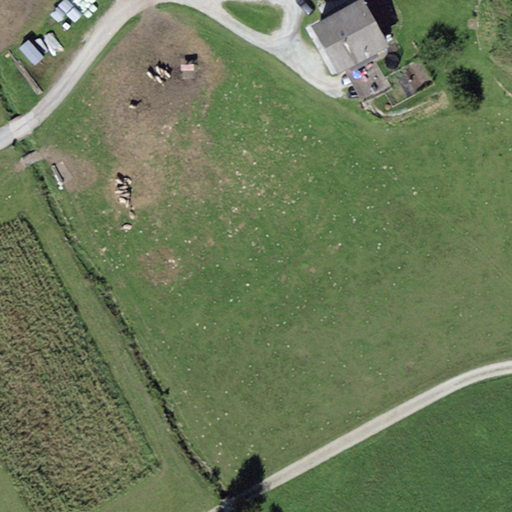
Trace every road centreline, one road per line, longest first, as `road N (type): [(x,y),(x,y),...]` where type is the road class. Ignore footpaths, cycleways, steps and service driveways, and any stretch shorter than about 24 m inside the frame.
road 1 (residential): [(511,369),(460,385),(229,511)]
road 2 (track): [(0,140),(32,121),(118,17),(165,0)]
